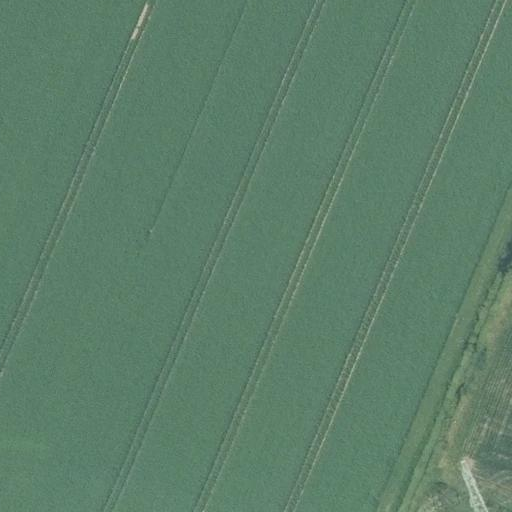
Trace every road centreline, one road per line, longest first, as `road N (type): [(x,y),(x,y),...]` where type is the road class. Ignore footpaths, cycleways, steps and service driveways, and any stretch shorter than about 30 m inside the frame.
road 1 (track): [(385,511),(511,208)]
road 2 (track): [(511,497),(445,470),(511,307)]
